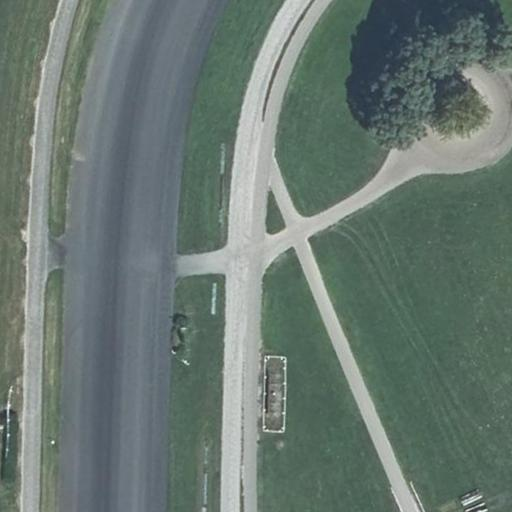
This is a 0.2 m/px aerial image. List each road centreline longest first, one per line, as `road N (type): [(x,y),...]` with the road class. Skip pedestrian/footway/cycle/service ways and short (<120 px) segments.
road 1 (unknown): [(301,0),(254,95),(230,511)]
road 2 (unknown): [(264,152),(411,511)]
road 3 (unknown): [(264,152),(251,511)]
road 4 (unknown): [(420,156),(467,167),(496,151),(511,113),(497,75),(469,57),(420,68),(398,112),(408,144)]
road 5 (unknown): [(242,250),(299,234),(420,156)]
